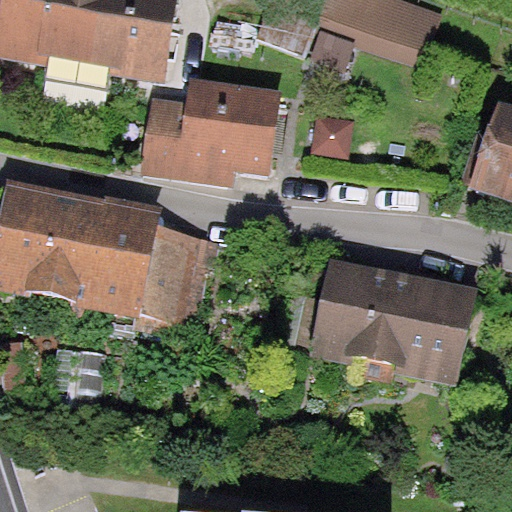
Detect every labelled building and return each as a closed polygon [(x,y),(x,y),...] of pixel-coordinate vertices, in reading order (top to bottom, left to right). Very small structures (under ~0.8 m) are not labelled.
[(0,0),(0,68),(161,89),(173,0),(0,0)] [(434,24),(358,0),(319,0),(307,38),(419,73),(434,24)] [(279,85),(208,76),(205,102),(151,95),(143,161),(267,177),(279,85)] [(511,102),(508,101),(477,184),(511,196),(511,102)] [(199,218),(4,179),(0,197),(0,279),(180,315),(199,218)] [(474,291),(330,262),(314,344),(458,373),(474,291)]
